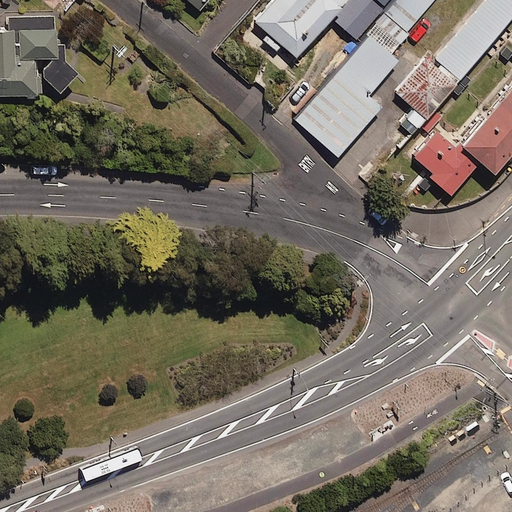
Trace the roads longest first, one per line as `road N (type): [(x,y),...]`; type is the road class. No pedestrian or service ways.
road 1 (trunk): [(453,309),(387,355),(287,406),(7,511)]
road 2 (secondary): [(0,193),(249,210),(344,236)]
road 3 (residential): [(120,0),(303,161),(344,236)]
road 4 (secondary): [(344,236),(398,261),(453,309)]
